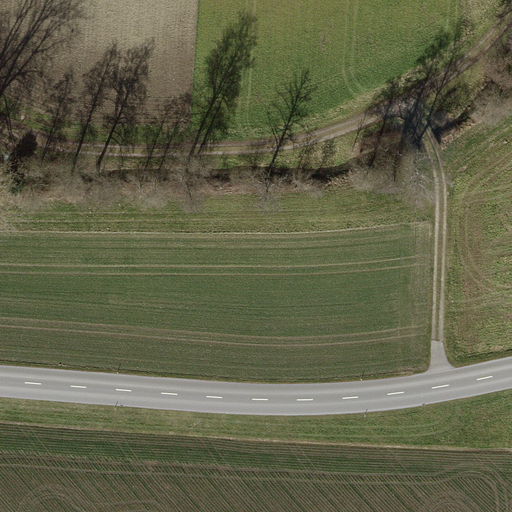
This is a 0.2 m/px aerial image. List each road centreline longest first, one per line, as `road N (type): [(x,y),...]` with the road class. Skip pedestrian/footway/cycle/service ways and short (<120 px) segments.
road 1 (track): [(511,11),(448,75),(407,100),(292,142),(109,150),(65,146),(0,123)]
road 2 (tertiary): [(0,382),(261,402),(378,398),(511,370)]
road 3 (track): [(407,100),(442,186),(438,387)]
